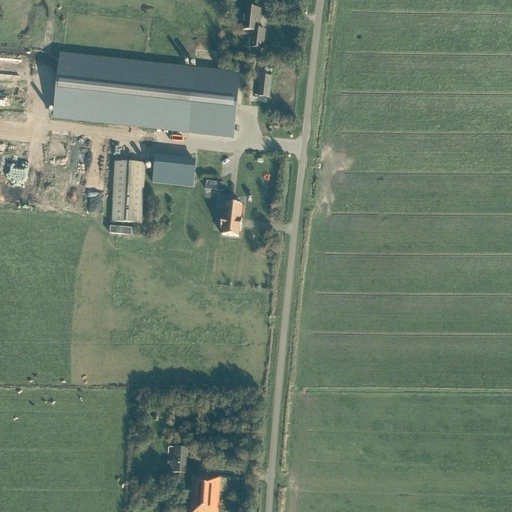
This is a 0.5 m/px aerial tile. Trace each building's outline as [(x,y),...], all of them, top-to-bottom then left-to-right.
[(241,8),(240,22),(242,22),(242,31),(252,32),(251,41),(250,49),(263,50),(264,43),(265,30),(258,30),(260,10),(241,8)] [(55,111),(54,118),(188,133),(233,137),(240,76),(194,71),(185,70),(142,65),(60,57),(55,105),(55,111)] [(260,83),(258,97),(269,98),(271,78),(265,77),(264,83),(260,83)] [(27,149),(23,182),(104,191),(108,157),(27,149)] [(155,159),(153,183),(193,187),(196,164),(155,159)] [(142,225),(145,164),(115,162),(112,223),(142,225)] [(216,183),(215,191),(223,192),(224,184),(216,183)] [(242,206),(226,204),(224,218),(222,218),(221,230),(223,230),(222,236),(239,238),(239,232),(241,232),(242,220),(241,220),(242,206)] [(187,468),(188,449),(174,448),(173,463),(167,462),(167,473),(192,475),(193,469),(187,468)] [(218,511),(219,492),(220,479),(192,477),(189,511),(218,511)]
